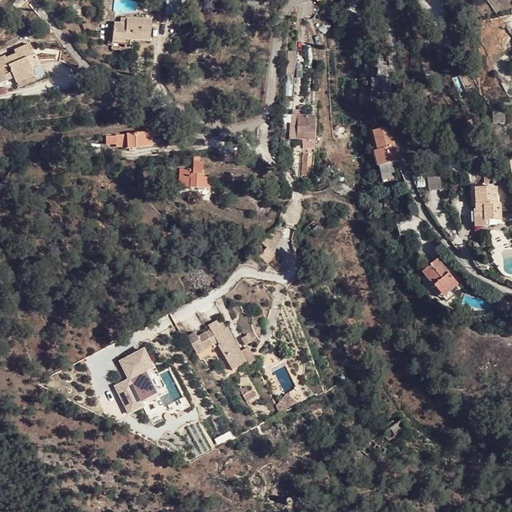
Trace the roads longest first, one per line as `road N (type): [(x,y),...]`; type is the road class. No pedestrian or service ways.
road 1 (residential): [(303,0),(291,15),(273,114),(241,127),(89,66),(39,0)]
road 2 (track): [(241,127),(300,197),(290,269),(251,274),(115,351)]
road 3 (residential): [(511,289),(472,271),(419,211),(378,39),(357,0)]
